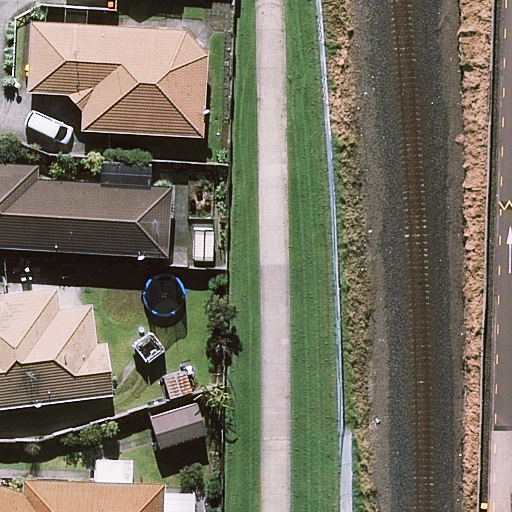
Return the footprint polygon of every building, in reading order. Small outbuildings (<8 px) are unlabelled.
[(202,132),(206,27),(30,19),(27,88),(82,90),(81,127),(202,132)] [(35,164),(0,162),(0,242),(165,251),(168,185),(35,178),(35,164)] [(53,301),(52,288),(0,294),(0,403),(110,391),(105,341),(94,343),(89,297),(53,301)] [(203,432),(196,403),(151,413),(158,443),(203,432)] [(0,511),(165,511),(167,477),(130,476),(131,459),(92,458),(91,475),(31,474),(31,490),(0,480),(0,511)]
